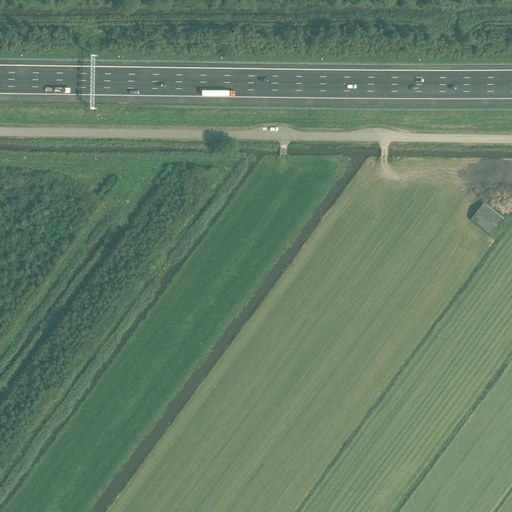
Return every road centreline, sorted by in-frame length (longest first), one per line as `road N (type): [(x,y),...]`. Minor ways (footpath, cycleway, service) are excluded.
road 1 (unclassified): [(511,140),(0,132)]
road 2 (motorway): [(0,79),(511,84)]
